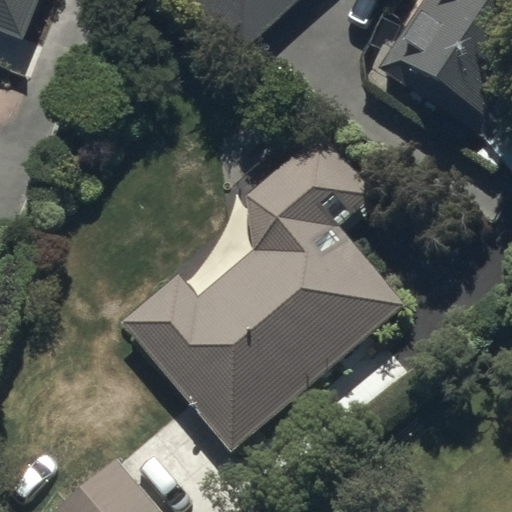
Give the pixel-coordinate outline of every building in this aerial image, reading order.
[(0,0),(0,39),(28,50),(47,0),(0,0)] [(190,0),(245,59),(308,0),(190,0)] [(511,0),(434,0),(382,74),(493,151),(511,123),(511,0)] [(200,306),(182,285),(125,333),(236,462),(408,313),(342,237),(381,203),(329,142),(246,214),(253,222),(245,229),(264,252),(200,306)] [(163,511),(123,464),(83,498),(94,511),(163,511)]
